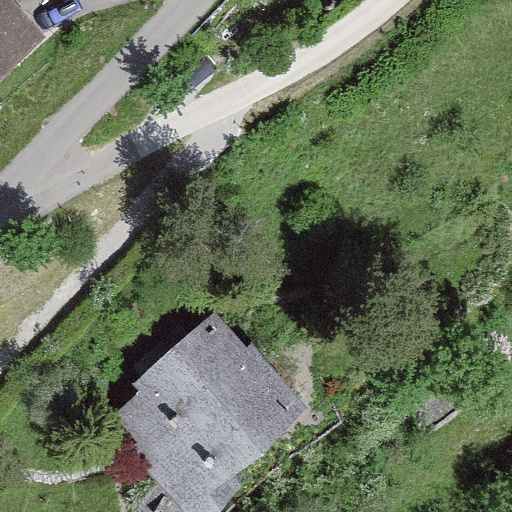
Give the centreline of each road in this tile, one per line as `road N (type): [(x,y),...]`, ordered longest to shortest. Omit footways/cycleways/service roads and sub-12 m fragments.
road 1 (residential): [(9,191),(228,103),(334,42),(383,0)]
road 2 (track): [(0,368),(228,103)]
road 3 (unclassified): [(9,191),(191,0)]
